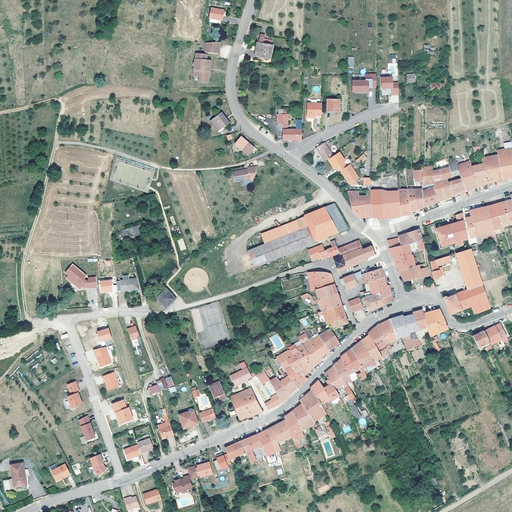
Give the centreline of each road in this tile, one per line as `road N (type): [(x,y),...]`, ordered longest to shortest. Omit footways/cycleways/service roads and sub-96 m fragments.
road 1 (track): [(0,114),(50,101),(62,108),(23,265),(28,322)]
road 2 (residential): [(336,277),(323,265),(168,311),(66,318)]
road 3 (tertiary): [(356,333),(281,410),(122,480)]
road 4 (track): [(54,143),(174,169),(246,162)]
road 5 (tertiary): [(252,0),(234,57),(232,99),(249,128),(290,159)]
road 6 (residential): [(66,318),(122,480)]
road 7 (track): [(511,123),(451,138),(446,109),(387,109)]
road 8 (residential): [(375,236),(511,187)]
road 9 (tertiary): [(404,303),(434,299),(461,327),(511,309)]
